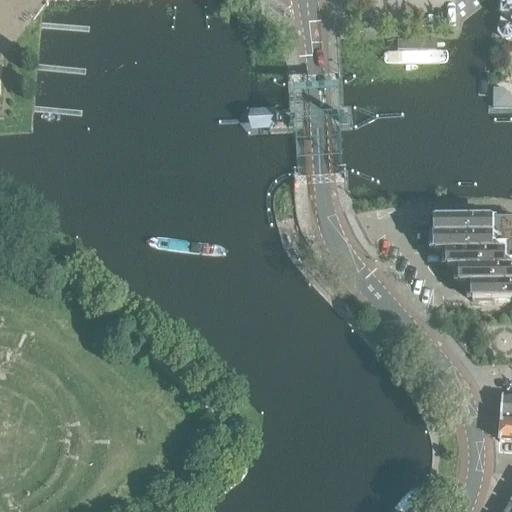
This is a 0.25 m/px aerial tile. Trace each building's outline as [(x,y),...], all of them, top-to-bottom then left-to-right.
[(511,0),(502,0),(500,38),(511,39),(511,0)] [(511,98),(504,90),(493,89),(493,110),(511,109),(511,98)] [(252,127),(269,129),(277,129),(277,130),(283,130),(282,112),(276,113),(276,114),(268,115),(252,119),(252,127)] [(511,220),(447,221),(435,221),(434,221),(434,251),(434,255),(441,255),(447,255),(447,268),(447,271),(454,271),(460,271),(460,286),(460,287),(467,287),(472,287),(472,300),(472,304),(511,303),(511,220)] [(502,398),(501,419),(511,419),(511,397),(502,397),(502,398)] [(501,424),(499,443),(511,444),(511,419),(501,419),(502,419),(501,424)]
